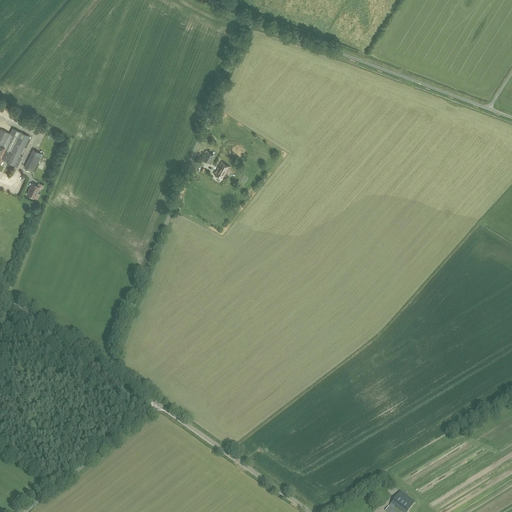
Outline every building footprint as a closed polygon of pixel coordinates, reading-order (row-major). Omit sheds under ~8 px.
[(6,162),(15,166),(27,141),(18,137),(1,129),(0,131),(0,162),(2,159),(7,161),(6,162)] [(202,160),(210,164),(215,155),(207,151),(202,160)] [(25,168),(33,172),(40,157),(32,153),(25,168)] [(214,174),(223,180),(231,167),(221,162),(214,174)] [(35,198),(38,199),(41,194),(37,192),(40,188),(43,189),(45,185),(39,182),(37,186),(32,183),(27,194),(35,198)] [(391,503),(402,511),(407,511),(415,502),(400,491),(391,503)]
